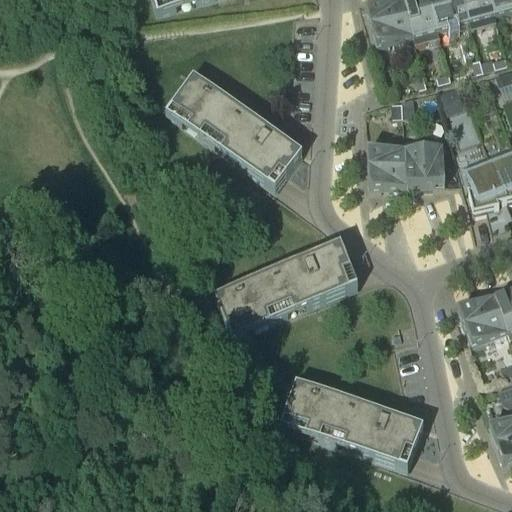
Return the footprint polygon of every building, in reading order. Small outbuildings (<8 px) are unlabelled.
[(232,0),(149,0),(156,21),(232,0)] [(439,46),(437,39),(436,39),(426,0),(401,7),(412,45),(412,46),(413,52),(439,46)] [(436,39),(437,39),(468,30),(469,30),(460,0),(426,0),(436,39)] [(493,23),(486,0),(460,0),(469,30),(468,30),(470,37),(495,30),(493,23)] [(493,23),(511,18),(511,0),(486,0),(493,23)] [(412,45),(401,7),(365,17),(375,55),(412,46),(412,45)] [(492,69),(491,65),(479,68),(482,79),(494,76),(492,69)] [(492,69),(494,76),(507,72),(505,65),(492,69)] [(475,81),(482,79),(479,68),(479,66),(471,68),(475,81)] [(511,83),(510,78),(494,82),(498,93),(511,89),(511,83)] [(435,84),(437,91),(450,88),(448,81),(435,84)] [(274,200),(287,182),(302,163),(192,82),(165,119),(274,200)] [(415,83),(418,96),(425,94),(422,82),(415,83)] [(476,96),(473,89),(461,93),(466,105),(473,103),(476,96)] [(438,99),(446,120),(467,112),(459,91),(438,99)] [(414,124),(412,105),(401,108),(401,110),(402,125),(414,124)] [(401,110),(391,110),(392,126),(402,125),(401,110)] [(442,154),(404,156),(406,196),(444,194),(442,154)] [(511,154),(487,164),(505,210),(511,208),(511,154)] [(368,198),(406,196),(404,156),(366,158),(368,198)] [(497,212),(505,210),(487,164),(462,174),(472,199),(467,201),(473,221),(498,215),(497,212)] [(357,297),(349,276),(340,253),(213,303),(230,346),(357,297)] [(509,348),(511,346),(511,296),(492,304),(507,341),(506,341),(509,348)] [(484,350),(506,341),(507,341),(492,304),(457,318),(472,355),(484,350)] [(406,480),(407,479),(423,436),(295,389),(279,432),(406,480)] [(511,402),(511,392),(497,397),(501,407),(511,402)] [(502,473),(511,469),(511,426),(488,436),(502,473)]
